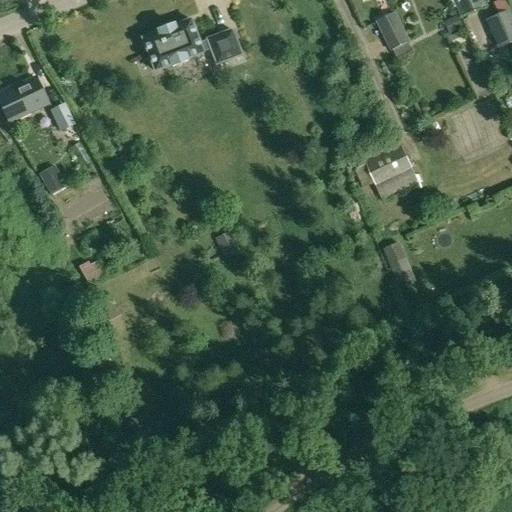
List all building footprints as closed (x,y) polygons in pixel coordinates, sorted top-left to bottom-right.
[(454,0),(461,15),(483,5),(480,0),(454,0)] [(511,16),(510,10),(485,21),(498,50),(511,43),(511,16)] [(394,13),(375,22),(383,38),(402,29),(394,13)] [(445,23),(449,33),(461,27),(457,17),(445,23)] [(159,33),(142,39),(155,72),(172,65),(172,67),(188,61),(187,59),(204,53),(203,52),(211,49),(217,65),(242,56),(232,31),(207,40),(208,41),(200,44),(191,20),(175,27),(174,25),(169,26),(163,29),(158,31),(159,33)] [(402,29),(383,38),(390,52),(393,50),(408,43),(408,42),(402,29)] [(0,94),(0,101),(10,123),(49,105),(36,78),(0,94)] [(66,106),(52,112),(61,132),(75,125),(66,106)] [(402,148),(364,164),(365,166),(373,184),(379,198),(416,182),(402,148)] [(66,187),(55,165),(39,174),(51,196),(66,187)] [(373,184),(365,166),(354,171),(362,189),(373,184)] [(240,252),(231,233),(218,239),(227,258),(240,252)] [(399,243),(384,249),(392,269),(407,262),(399,243)] [(105,246),(74,261),(78,271),(79,270),(86,285),(116,270),(105,246)]
